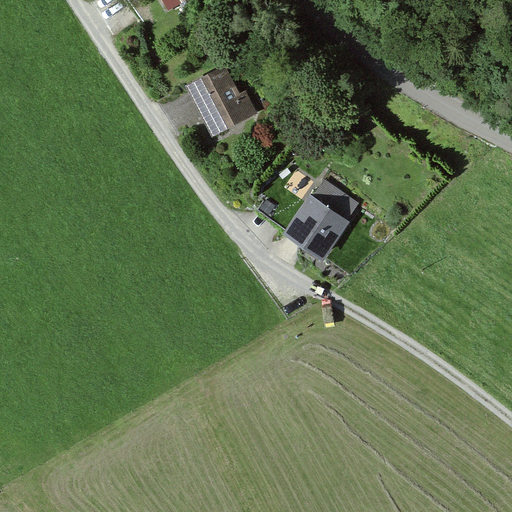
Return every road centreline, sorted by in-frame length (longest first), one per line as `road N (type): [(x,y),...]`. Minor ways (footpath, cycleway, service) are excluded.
road 1 (unclassified): [(74,0),(241,239),(511,421)]
road 2 (tertiary): [(511,139),(418,87),(309,0)]
